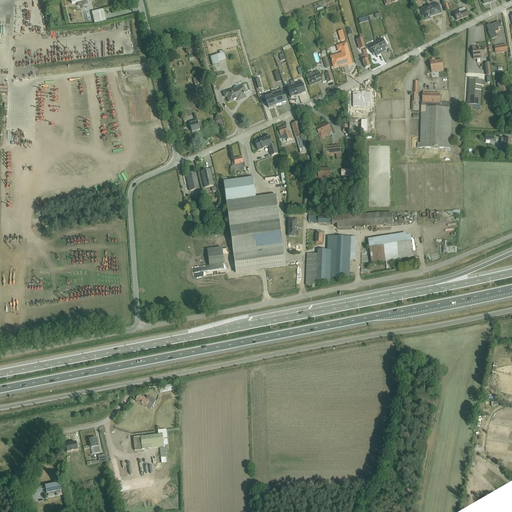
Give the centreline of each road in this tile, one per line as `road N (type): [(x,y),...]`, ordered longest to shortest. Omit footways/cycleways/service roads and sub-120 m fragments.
road 1 (motorway): [(0,389),(511,288)]
road 2 (motorway): [(415,292),(0,373)]
road 3 (tertiary): [(137,328),(429,269),(511,236)]
road 4 (unclassified): [(511,310),(133,382)]
road 5 (residential): [(511,3),(181,161)]
road 6 (residential): [(181,161),(144,176),(130,192),(137,328)]
road 7 (unclassified): [(133,382),(113,415),(41,439),(0,485)]
road 8 (unclassified): [(181,161),(138,0)]
road 9 (track): [(304,252),(309,162),(297,111)]
road 10 (tertiary): [(137,328),(0,355)]
road 11 (unclassified): [(133,382),(0,408)]
